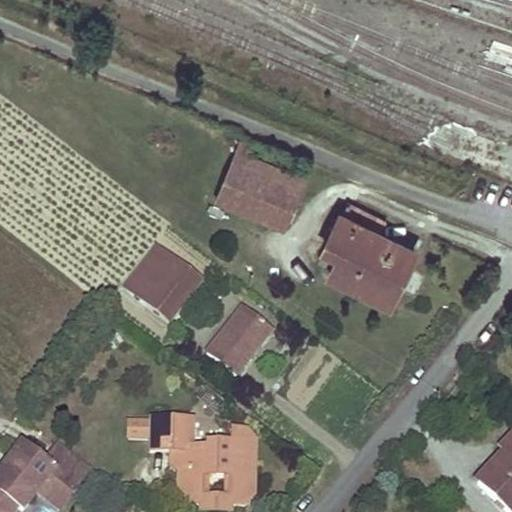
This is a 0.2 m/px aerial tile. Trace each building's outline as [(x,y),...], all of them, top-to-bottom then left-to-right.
[(298,187),(244,164),(247,157),(251,146),(241,142),(217,200),(282,226),(298,187)] [(301,180),(247,157),(244,164),(298,187),(301,180)] [(398,280),(395,278),(392,277),(397,267),(403,270),(412,252),(378,234),(384,220),(346,202),(319,259),(333,266),(330,271),(388,300),(398,280)] [(122,290),(165,324),(200,281),(157,247),(122,290)] [(400,275),(403,270),(397,267),(392,277),(395,278),(398,280),(400,275)] [(204,356),(233,378),(243,366),(269,333),(240,310),(204,356)] [(189,509),(203,509),(203,504),(203,478),(229,478),(229,503),(229,509),(244,509),(253,499),(253,446),(247,434),(230,434),(230,446),(208,447),(207,454),(188,454),(188,422),(148,422),(148,425),(127,424),(127,441),(148,441),(148,454),(169,454),(169,474),(178,474),(178,500),(189,509)] [(511,511),(511,439),(500,452),(504,457),(491,471),(477,485),(505,511),(511,511)] [(19,447),(0,472),(0,511),(4,511),(11,505),(15,508),(20,511),(21,511),(35,494),(38,490),(60,507),(88,471),(56,446),(42,465),(19,447)] [(38,490),(35,494),(57,511),(60,507),(38,490)] [(216,503),(203,504),(203,509),(202,511),(229,511),(229,509),(229,503),(216,503)]
